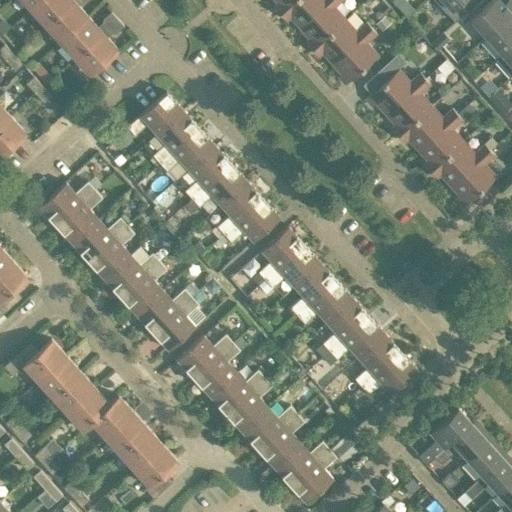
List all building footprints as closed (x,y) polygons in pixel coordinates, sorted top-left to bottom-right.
[(38,0),(30,7),(45,23),(70,0),(38,0)] [(70,0),(45,23),(59,39),(87,15),(77,3),(80,0),(70,0)] [(272,4),(279,12),(292,0),(275,0),(276,1),(272,4)] [(292,0),(279,12),(286,19),(289,16),(299,26),(327,0),(292,0)] [(338,0),(327,0),(299,26),(308,37),(305,40),(311,47),(344,17),(333,5),(338,0)] [(435,0),(454,20),(463,12),(455,3),(458,0),(435,0)] [(490,0),(470,18),(486,35),(511,11),(511,0),(507,0),(508,1),(504,5),(499,0),(490,0)] [(87,15),(59,39),(74,55),(117,17),(110,10),(102,18),(102,22),(97,26),(87,15)] [(511,11),(486,35),(501,52),(511,42),(511,11)] [(375,22),(381,29),(390,21),(384,14),(375,22)] [(123,25),(117,17),(74,55),(89,72),(116,47),(106,36),(111,32),(115,32),(123,25)] [(356,30),(344,17),(311,47),(318,55),(321,51),(331,62),(371,26),(366,21),(356,30)] [(376,31),(371,26),(331,62),(340,72),(337,76),(344,83),(377,53),(366,41),(376,31)] [(430,43),(436,49),(447,40),(441,34),(430,43)] [(494,59),(509,76),(511,73),(511,42),(501,52),(502,53),(494,59)] [(0,46),(0,53),(5,59),(12,53),(4,43),(0,46)] [(22,63),(12,53),(5,59),(14,69),(22,63)] [(445,58),(434,69),(440,76),(451,65),(445,58)] [(375,102),(384,112),(424,76),(419,71),(409,80),(398,67),(364,97),(371,105),(375,102)] [(26,81),(34,91),(42,85),(33,75),(26,81)] [(390,126),(397,133),(430,103),(419,91),(429,82),(424,76),(384,112),(394,122),(390,126)] [(51,95),(42,85),(34,91),(43,102),(51,95)] [(497,87),(488,96),(491,100),(501,91),(497,87)] [(148,120),(156,129),(183,106),(167,88),(127,123),(135,131),(148,120)] [(468,102),(456,112),(461,118),(473,108),(468,102)] [(0,122),(9,114),(0,103),(0,122)] [(441,116),(430,103),(397,133),(403,141),(407,137),(417,148),(456,112),(451,107),(441,116)] [(511,105),(503,113),(509,120),(511,117),(511,105)] [(160,159),(199,124),(183,106),(156,129),(165,139),(152,151),(160,159)] [(461,118),(456,112),(417,148),(426,158),(423,162),(429,169),(462,139),(451,127),(461,118)] [(0,152),(24,131),(9,114),(0,122),(0,152)] [(188,165),(215,142),(199,124),(160,159),(167,167),(180,156),(188,165)] [(473,151),(462,139),(429,169),(436,176),(439,173),(449,184),(496,141),(491,136),(473,151)] [(500,139),(496,141),(449,184),(458,194),(455,197),(462,205),(495,175),(484,162),(494,153),(504,144),(500,139)] [(180,205),(231,160),(215,142),(188,165),(197,175),(184,187),(186,188),(174,198),(180,205)] [(220,201),(247,178),(231,160),(180,205),(181,206),(183,205),(188,212),(199,203),(212,191),(220,201)] [(223,231),(262,196),(247,178),(220,201),(229,211),(216,223),(223,231)] [(38,205),(55,223),(94,187),(87,179),(74,191),(65,181),(38,205)] [(94,187),(55,223),(71,241),(97,217),(88,207),(101,195),(94,187)] [(279,215),(262,196),(223,231),(230,239),(243,228),(252,238),(279,215)] [(97,217),(71,241),(87,258),(126,223),(119,215),(106,227),(97,217)] [(126,223),(87,258),(103,276),(129,252),(121,243),(133,231),(126,223)] [(223,231),(216,223),(210,229),(217,236),(223,231)] [(264,277),(303,242),(287,224),(260,248),(269,258),(250,275),(257,283),(259,282),(264,277)] [(294,283),(319,260),(303,242),(264,277),(259,282),(266,290),(285,273),(294,283)] [(0,267),(11,258),(0,245),(0,267)] [(129,252),(103,276),(119,294),(158,258),(151,251),(138,262),(129,252)] [(11,258),(0,267),(0,297),(13,286),(26,274),(11,258)] [(158,258),(119,294),(135,312),(162,288),(153,279),(166,267),(158,258)] [(297,313),(335,278),(319,260),(294,283),(302,293),(290,305),(297,313)] [(219,284),(211,276),(204,283),(211,291),(219,284)] [(326,319),(352,296),(335,278),(297,313),(304,321),(317,309),(326,319)] [(151,330),(190,294),(183,286),(170,298),(162,288),(135,312),(151,330)] [(185,314),(198,302),(190,294),(151,330),(168,348),(194,324),(185,314)] [(329,349),(368,313),(352,296),(326,319),(335,329),(314,347),(321,355),(329,349)] [(358,355),(384,331),(368,313),(329,349),(336,357),(349,345),(358,355)] [(361,385),(400,349),(384,331),(358,355),(367,365),(354,376),(361,385)] [(202,333),(176,357),(193,375),(232,340),(225,332),(212,343),(202,333)] [(12,375),(24,364),(38,379),(65,354),(51,337),(37,350),(30,342),(4,365),(12,375)] [(232,340),(193,375),(209,393),(235,369),(226,360),(239,348),(232,340)] [(416,368),(400,349),(361,385),(368,393),(381,381),(390,391),(416,368)] [(65,354),(38,379),(52,395),(80,370),(65,354)] [(235,369),(209,393),(225,411),(264,376),(257,368),(244,379),(235,369)] [(80,370),(52,395),(67,411),(94,386),(80,370)] [(264,376),(225,411),(241,429),(267,405),(258,395),(271,384),(264,376)] [(91,420),(109,401),(94,386),(67,411),(82,428),(91,420)] [(109,401),(91,420),(105,435),(132,410),(117,393),(109,401)] [(267,405),(241,429),(257,447),(296,411),(289,403),(276,415),(267,405)] [(435,438),(443,447),(471,421),(457,405),(428,431),(435,438)] [(119,451),(147,426),(132,410),(105,435),(119,451)] [(296,411),(257,447),(273,464),(299,441),(290,431),(303,419),(296,411)] [(22,424),(13,414),(5,422),(14,431),(22,424)] [(440,462),(457,447),(466,456),(490,435),(479,423),(476,426),(471,421),(443,447),(434,455),(440,462)] [(22,424),(14,431),(22,441),(30,433),(22,424)] [(134,467),(161,442),(147,426),(119,451),(134,467)] [(339,438),(347,447),(356,439),(348,429),(339,438)] [(490,435),(466,456),(481,473),(502,455),(497,450),(501,446),(490,435)] [(4,442),(15,455),(22,449),(10,436),(4,442)] [(443,447),(435,438),(417,454),(425,463),(434,455),(443,447)] [(299,441),(273,464),(289,482),(328,447),(321,439),(308,450),(299,441)] [(154,496),(172,479),(164,470),(176,459),(161,442),(134,467),(149,484),(145,487),(154,496)] [(34,453),(42,463),(50,455),(42,446),(34,453)] [(335,455),(328,447),(289,482),(305,500),(332,477),(323,466),(335,455)] [(33,462),(22,449),(15,455),(26,468),(33,462)] [(51,457),(50,455),(42,463),(57,479),(73,465),(59,450),(51,457)] [(478,487),(487,479),(497,491),(511,476),(511,458),(510,457),(507,460),(502,455),(481,473),(463,490),(470,497),(479,489),(478,487)] [(33,474),(44,487),(51,481),(40,468),(33,474)] [(455,481),(448,472),(440,479),(447,487),(455,481)] [(407,493),(416,482),(406,474),(398,485),(407,493)] [(506,511),(511,507),(511,476),(497,491),(507,502),(500,508),(499,506),(492,511),(506,511)] [(63,485),(71,495),(79,489),(70,479),(63,485)] [(62,494),(51,481),(44,487),(55,500),(62,494)] [(88,498),(79,489),(71,495),(80,505),(88,498)] [(0,511),(11,511),(0,499),(0,511)] [(62,506),(67,511),(78,511),(69,501),(62,506)] [(371,511),(391,511),(382,502),(371,511)]
